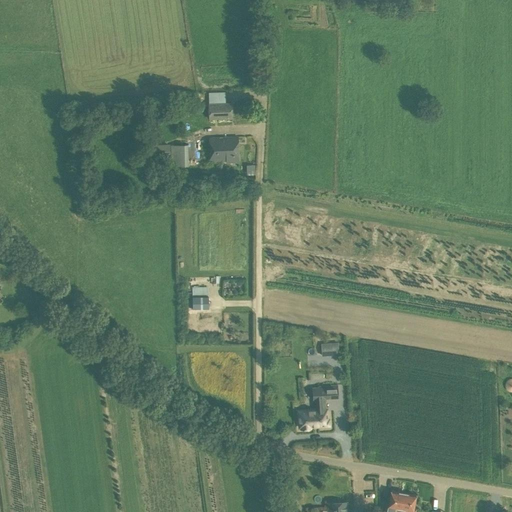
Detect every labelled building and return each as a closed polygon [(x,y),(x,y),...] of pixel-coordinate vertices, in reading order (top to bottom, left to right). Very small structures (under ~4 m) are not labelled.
[(53,77),(64,74),(61,63),(50,66),(53,77)] [(210,91),(211,100),(227,99),(226,91),(210,91)] [(209,120),(232,119),(232,103),(208,104),(209,120)] [(210,161),(224,161),(224,148),(219,148),(218,138),(209,138),(210,161)] [(224,148),(224,161),(226,161),(226,163),(238,162),(237,138),(218,138),(219,148),(224,148)] [(173,142),(174,162),(190,161),(189,141),(173,142)] [(149,157),(170,156),(169,145),(149,146),(149,157)] [(212,325),(196,325),(196,337),(212,337),(212,325)] [(331,343),(321,344),(321,356),(332,356),(331,343)] [(338,398),(337,386),(324,386),(324,387),(319,387),(319,389),(313,389),(313,396),(319,396),(320,404),(317,404),(318,410),(299,412),(300,427),(301,427),(301,429),(316,428),(316,426),(329,425),(329,420),(327,421),(326,410),(325,399),(338,398)] [(399,511),(403,493),(390,491),(388,504),(386,503),(384,511),(399,511)] [(416,495),(403,493),(399,511),(415,511),(417,508),(414,508),(416,495)] [(327,511),(346,511),(346,503),(327,503),(327,511)]
